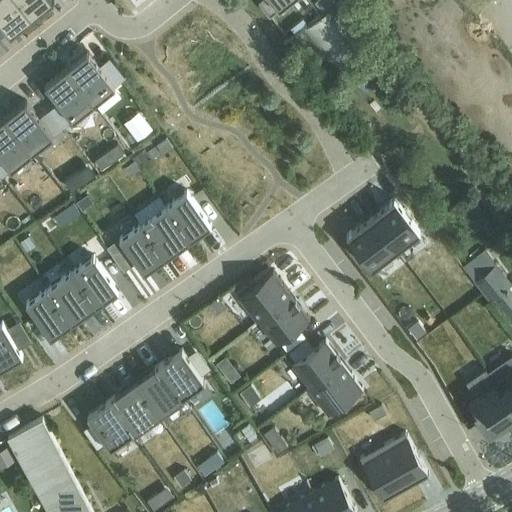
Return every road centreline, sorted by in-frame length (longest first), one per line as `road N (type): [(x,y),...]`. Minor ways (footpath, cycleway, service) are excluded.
road 1 (residential): [(289,223),(0,420)]
road 2 (residential): [(485,498),(419,380),(385,351),(289,223)]
road 3 (track): [(212,0),(317,119),(346,181)]
road 4 (residential): [(97,5),(0,81)]
